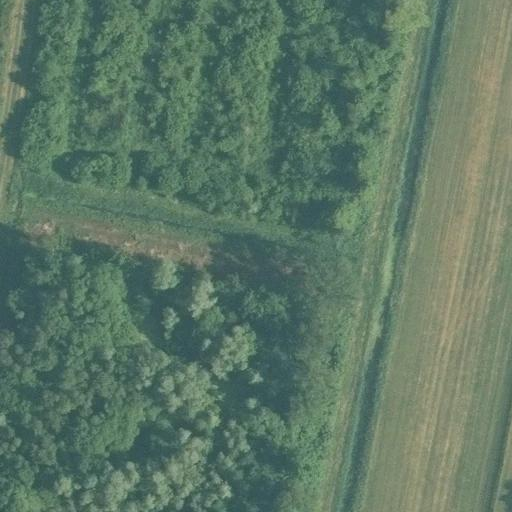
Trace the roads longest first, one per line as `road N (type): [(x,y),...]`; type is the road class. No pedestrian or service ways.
road 1 (track): [(320,511),(420,0)]
road 2 (track): [(0,174),(371,249)]
road 3 (track): [(0,165),(26,0)]
